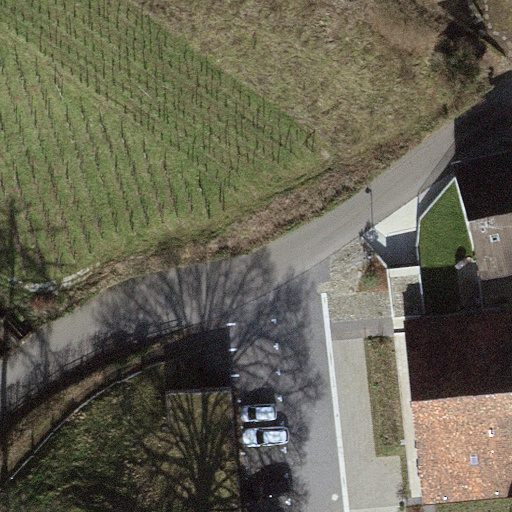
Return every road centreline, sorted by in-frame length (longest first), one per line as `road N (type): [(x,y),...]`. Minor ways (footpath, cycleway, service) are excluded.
road 1 (residential): [(511,108),(454,139),(313,245),(53,349),(0,399)]
road 2 (track): [(511,94),(419,0)]
